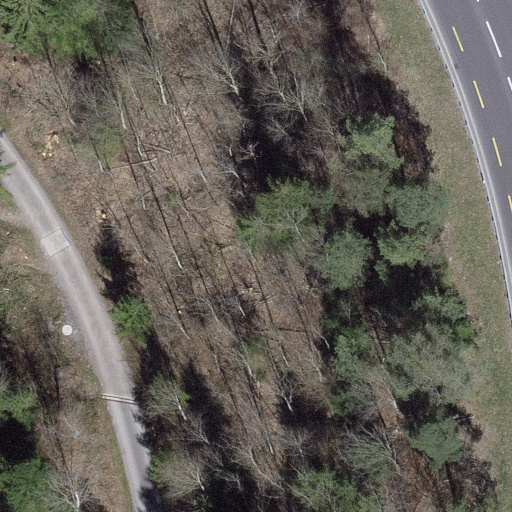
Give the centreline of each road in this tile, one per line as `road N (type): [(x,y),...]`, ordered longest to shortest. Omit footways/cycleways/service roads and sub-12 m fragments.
road 1 (track): [(156,511),(92,313),(0,155)]
road 2 (secondary): [(511,184),(455,0)]
